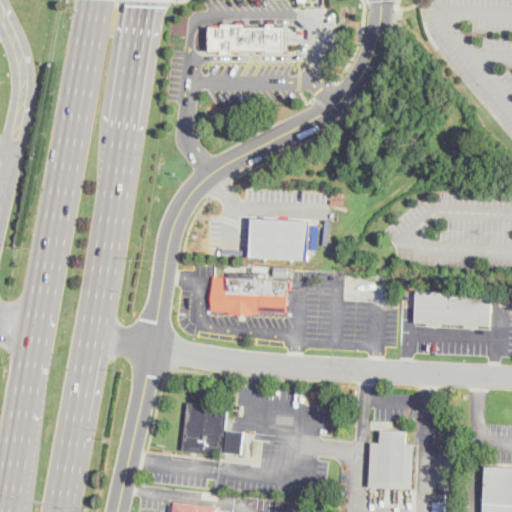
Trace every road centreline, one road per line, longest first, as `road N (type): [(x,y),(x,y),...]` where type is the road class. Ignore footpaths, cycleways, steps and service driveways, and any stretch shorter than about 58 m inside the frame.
road 1 (residential): [(116,511),(170,232),(184,201),(210,173),(351,90),(374,54),(381,0)]
road 2 (residential): [(87,337),(223,358),(511,376)]
road 3 (primary): [(95,0),(28,356)]
road 4 (primary): [(113,194),(147,0)]
road 5 (residential): [(0,209),(23,86),(4,17)]
road 6 (primary): [(56,511),(87,337)]
road 7 (primary): [(28,356),(0,511)]
road 8 (primary): [(87,337),(113,194)]
